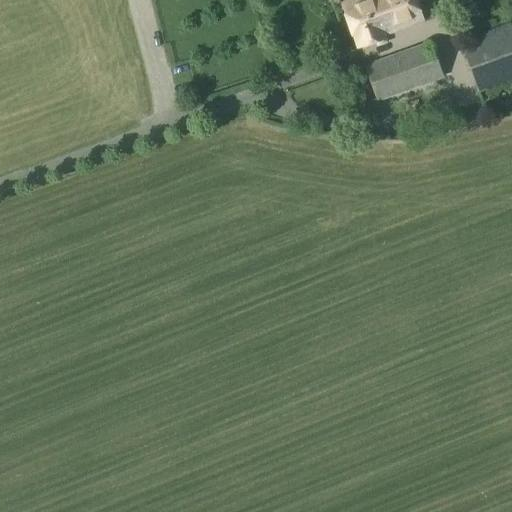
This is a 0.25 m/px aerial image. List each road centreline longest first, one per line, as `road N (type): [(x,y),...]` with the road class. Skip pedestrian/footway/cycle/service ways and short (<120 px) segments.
road 1 (unclassified): [(0,184),(278,83)]
road 2 (track): [(152,127),(161,87),(132,0)]
